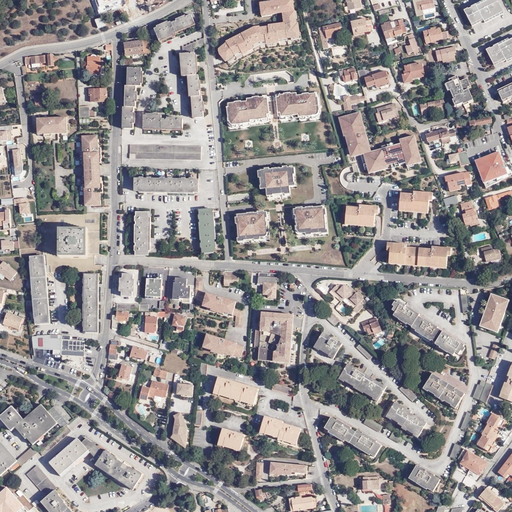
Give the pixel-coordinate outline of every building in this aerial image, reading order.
[(297,0),(286,0),(264,3),(265,17),(299,12),(297,0)] [(344,0),(345,3),(346,3),(347,11),(361,9),(360,0),(360,1),(359,0),(344,0)] [(435,8),(433,0),(419,0),(421,6),(415,8),(416,13),(435,8)] [(504,13),(496,0),(490,0),(488,1),(477,7),(476,5),(471,7),(472,9),(470,10),(469,8),(464,11),(471,25),(483,19),(484,21),(485,22),(504,13)] [(504,13),(485,22),(486,24),(495,19),(504,15),(504,13)] [(176,31),(196,23),(193,14),(173,23),(176,31)] [(413,20),(415,26),(422,24),(420,18),(413,20)] [(363,20),(351,23),(354,36),(359,35),(359,33),(368,32),(367,26),(372,25),(371,20),(363,22),(363,20)] [(401,20),(390,24),(395,37),(403,34),(403,33),(406,32),(401,20)] [(176,31),(173,23),(172,21),(155,29),(158,34),(160,39),(177,33),(176,31)] [(230,42),(222,49),(224,55),(231,65),(238,58),(245,53),(248,56),(259,50),(258,48),(264,44),(270,44),(271,46),(283,45),(283,41),(306,38),(303,23),(271,27),(264,29),(263,27),(257,29),(230,42)] [(325,33),(326,32),(328,38),(338,36),(337,33),(342,32),(341,29),(343,28),(342,24),(324,28),(325,33)] [(388,46),(398,44),(395,37),(390,24),(386,25),(381,26),(388,46)] [(442,34),(441,28),(438,29),(439,30),(430,32),(429,30),(421,32),(424,44),(436,42),(453,38),(452,32),(442,34)] [(29,38),(30,45),(54,41),(53,34),(29,38)] [(420,53),(413,34),(408,35),(411,43),(410,44),(413,51),(415,54),(420,53)] [(125,41),(126,56),(151,52),(149,39),(130,42),(130,40),(128,40),(128,41),(125,41)] [(201,46),(205,46),(204,39),(200,39),(200,40),(197,41),(197,42),(194,42),(194,44),(190,44),(190,45),(187,45),(187,46),(183,47),(183,54),(195,53),(194,50),(198,49),(198,48),(201,48),(201,46)] [(507,62),(511,59),(511,40),(510,41),(499,46),(498,44),(494,47),(495,49),(492,50),(491,48),(486,51),(493,65),(506,59),(506,61),(507,62)] [(436,52),(438,63),(443,62),(443,64),(460,61),(460,58),(459,52),(461,51),(460,47),(436,52)] [(184,76),(188,76),(190,76),(197,75),(196,53),(195,53),(183,54),(182,54),(184,76)] [(54,57),(54,54),(40,56),(25,57),(26,60),(26,63),(32,62),(32,63),(49,62),(49,66),(55,65),(54,62),(57,62),(57,61),(58,61),(59,61),(59,60),(59,59),(59,58),(58,58),(58,57),(57,57),(54,57)] [(89,66),(88,66),(88,76),(102,75),(102,67),(101,57),(89,57),(89,66)] [(431,73),(428,66),(422,68),(421,63),(419,63),(418,62),(417,62),(417,64),(409,66),(409,65),(401,67),(403,74),(405,81),(412,79),(411,78),(424,74),(424,75),(431,73)] [(343,77),(344,81),(346,80),(347,83),(358,80),(355,68),(340,72),(341,77),(343,77)] [(137,88),(142,88),(142,69),(130,69),(130,88),(137,88)] [(368,86),(376,84),(383,82),(384,85),(389,84),(385,71),(371,75),(371,76),(365,77),(368,86)] [(197,75),(190,76),(192,98),(194,97),(200,97),(199,75),(197,75)] [(465,107),(474,103),(468,89),(467,86),(469,84),(466,77),(459,80),(457,77),(449,81),(450,83),(438,89),(440,95),(450,91),(454,100),(457,106),(464,103),(465,105),(465,107)] [(110,89),(110,83),(98,84),(98,87),(102,87),(102,88),(89,89),(89,93),(91,93),(91,96),(91,103),(95,103),(95,101),(103,100),(107,100),(107,89),(110,89)] [(511,86),(499,93),(503,101),(507,99),(511,97),(511,96),(511,86)] [(135,109),(136,109),(137,88),(130,88),(127,88),(127,98),(126,98),(126,109),(135,109)] [(356,91),(351,93),(349,93),(349,90),(347,91),(347,93),(346,93),(347,98),(363,94),(362,90),(356,91)] [(297,93),(276,96),(277,101),(279,120),(300,118),(300,120),(305,119),(305,117),(313,116),(313,119),(316,118),(315,113),(316,113),(317,112),(320,111),(318,97),(316,97),(316,92),(303,94),(303,95),(297,95),(297,93)] [(41,94),(34,95),(34,97),(35,102),(35,104),(42,103),(41,94)] [(194,97),(195,118),(204,118),(203,97),(200,97),(194,97)] [(270,121),(268,102),(267,97),(250,99),(251,101),(227,104),(229,123),(231,122),(232,124),(233,124),(234,128),(237,128),(237,126),(244,125),(244,127),(250,126),(250,124),(270,121)] [(442,109),(446,108),(443,101),(420,106),(422,116),(428,114),(428,113),(436,111),(437,113),(443,111),(442,109)] [(89,104),(79,104),(80,119),(90,119),(89,115),(89,111),(89,104)] [(392,105),(377,110),(378,114),(376,114),(379,125),(395,120),(394,118),(398,117),(396,111),(394,111),(392,105)] [(134,130),(135,109),(126,109),(124,109),(124,130),(134,130)] [(358,120),(357,115),(339,120),(339,123),(343,122),(345,129),(342,130),(344,137),(348,136),(350,143),(347,144),(348,149),(351,148),(353,155),(356,155),(357,157),(360,156),(363,155),(370,154),(368,146),(365,147),(363,140),(366,139),(361,120),(358,120)] [(162,116),(144,116),(144,128),(162,129),(183,129),(183,120),(162,119),(162,116)] [(45,134),(62,133),(62,131),(68,131),(67,120),(64,120),(64,118),(55,118),(55,121),(50,121),(50,118),(41,118),(41,121),(38,121),(38,132),(44,132),(45,134)] [(469,122),(457,124),(457,128),(460,128),(460,129),(470,127),(470,129),(471,129),(472,134),(473,134),(472,129),(476,128),(476,126),(491,123),(490,118),(469,122)] [(0,130),(0,139),(12,140),(12,125),(1,126),(1,131),(0,130)] [(446,131),(426,136),(428,143),(441,139),(443,144),(451,141),(450,138),(456,136),(454,131),(447,133),(446,131)] [(86,186),(87,206),(102,205),(101,193),(104,193),(104,185),(102,185),(101,157),(103,157),(103,148),(99,148),(99,136),(84,137),(85,157),(86,186)] [(415,141),(414,137),(406,139),(406,138),(399,140),(401,145),(393,147),(393,144),(381,147),(382,150),(370,154),(363,155),(360,156),(365,171),(366,171),(369,175),(387,170),(386,166),(393,163),(394,165),(398,164),(398,166),(406,164),(407,169),(414,167),(413,165),(421,164),(420,159),(419,159),(418,156),(415,157),(412,146),(415,145),(414,142),(415,141)] [(24,174),(21,148),(17,148),(16,144),(8,145),(9,150),(13,149),(16,174),(24,174)] [(463,151),(462,144),(450,146),(451,152),(463,151)] [(206,146),(130,146),(130,159),(206,160),(206,146)] [(474,158),(482,184),(508,176),(500,150),(474,158)] [(471,162),(470,161),(467,153),(458,154),(460,165),(471,162)] [(283,167),(283,168),(270,170),(270,168),(264,169),(264,171),(261,171),(261,178),(260,178),(261,186),(266,186),(267,189),(267,193),(273,193),(273,196),(284,195),(284,192),(290,191),(290,187),(289,183),(295,183),(294,175),(293,175),(292,168),(288,168),(288,167),(283,167)] [(463,172),(445,176),(446,181),(448,181),(449,189),(456,188),(456,186),(466,183),(466,184),(471,183),(469,172),(463,173),(463,172)] [(195,179),(135,179),(134,191),(195,191),(195,179)] [(421,212),(429,212),(430,202),(431,195),(430,195),(411,193),(411,195),(402,195),(400,210),(405,210),(413,211),(421,212)] [(456,196),(444,200),(445,203),(446,207),(459,203),(456,196)] [(486,199),(489,211),(494,209),(493,202),(497,201),(496,196),(486,199)] [(471,226),(470,223),(480,220),(478,214),(476,215),(474,209),(471,202),(460,205),(464,216),(463,216),(466,228),(471,226)] [(376,208),(357,206),(357,209),(348,208),(347,223),(351,223),(359,224),(367,225),(375,225),(376,215),(376,208)] [(324,216),(324,209),(323,207),(303,208),(303,207),(296,208),(296,209),(296,216),(297,226),(295,227),(296,231),(297,231),(298,233),(300,234),(305,234),(306,236),(311,235),(311,234),(321,233),(321,231),(326,230),(325,216),(324,216)] [(211,211),(199,212),(204,253),(215,253),(211,211)] [(238,224),(237,224),(239,238),(244,238),(244,241),(254,240),(255,241),(260,240),(260,238),(265,237),(266,236),(267,235),(268,234),(268,233),(269,233),(269,229),(267,229),(267,226),(267,222),(266,222),(266,219),(265,219),(264,212),(264,211),(257,212),(257,213),(237,215),(237,217),(238,224)] [(0,226),(11,226),(10,212),(0,212),(0,226)] [(101,255),(101,212),(41,214),(44,253),(48,253),(49,264),(53,263),(53,271),(61,271),(61,264),(67,264),(66,271),(102,272),(101,265),(96,265),(96,255),(101,255)] [(149,215),(137,214),(137,257),(150,257),(149,215)] [(392,245),(391,252),(390,262),(398,263),(406,264),(415,264),(419,265),(423,265),(431,266),(439,267),(448,267),(449,258),(449,250),(432,248),(432,251),(429,251),(410,249),(407,249),(408,246),(392,245)] [(491,247),(481,249),(482,257),(484,256),(486,263),(500,259),(498,249),(492,251),(491,247)] [(45,257),(33,257),(37,323),(50,323),(45,257)] [(0,277),(2,280),(5,276),(10,281),(18,272),(4,260),(0,264),(0,277)] [(281,279),(281,274),(260,273),(259,284),(264,285),(264,295),(269,295),(269,298),(276,298),(276,289),(279,290),(279,285),(277,285),(277,279),(281,279)] [(98,274),(85,274),(84,331),(97,331),(98,274)] [(135,276),(124,275),(123,298),(133,299),(135,276)] [(228,276),(225,276),(225,287),(229,287),(229,283),(239,284),(239,277),(233,276),(233,275),(228,275),(228,276)] [(203,279),(197,278),(196,298),(205,301),(204,306),(212,309),(212,310),(223,314),(224,312),(236,316),(236,324),(236,328),(243,328),(244,310),(235,308),(236,302),(207,293),(207,294),(203,292),(203,279)] [(163,282),(148,280),(147,299),(162,299),(163,282)] [(188,281),(177,280),(175,300),(190,301),(191,291),(187,290),(188,281)] [(335,298),(336,297),(342,303),(346,298),(349,301),(351,299),(357,306),(355,308),(353,310),(357,314),(364,307),(360,304),(364,300),(362,298),(363,297),(358,292),(357,293),(350,286),(349,287),(347,286),(344,285),(342,287),(340,285),(337,285),(330,292),(335,298)] [(465,315),(471,314),(468,296),(462,297),(465,315)] [(505,305),(507,300),(494,296),(492,301),(490,300),(484,317),(486,318),(483,324),(485,325),(484,328),(493,331),(494,329),(496,329),(498,324),(500,325),(507,306),(505,305)] [(351,299),(349,301),(355,308),(357,306),(351,299)] [(373,302),(368,305),(372,310),(377,307),(373,302)] [(450,352),(455,355),(456,353),(460,355),(465,347),(439,329),(439,328),(425,319),(425,320),(419,317),(420,315),(399,302),(393,311),(396,313),(395,314),(401,318),(400,319),(408,324),(409,322),(414,326),(413,326),(418,330),(418,331),(432,340),(433,339),(438,342),(437,343),(442,346),(441,347),(450,352)] [(125,311),(128,311),(140,311),(141,305),(117,303),(117,311),(125,311)] [(334,325),(339,320),(327,307),(321,313),(334,325)] [(128,312),(128,311),(125,311),(125,312),(118,311),(117,315),(114,315),(113,328),(117,329),(118,322),(121,322),(121,320),(129,321),(130,312),(128,312)] [(157,331),(158,312),(151,312),(151,316),(146,316),(145,329),(150,329),(150,330),(157,331)] [(186,318),(187,313),(175,313),(173,325),(184,327),(186,318)] [(261,313),(260,330),(256,330),(254,348),(259,348),(259,354),(267,354),(266,359),(288,361),(289,353),(292,353),(294,329),(283,319),(283,315),(261,313)] [(5,324),(11,327),(20,330),(24,319),(8,314),(5,324)] [(294,329),(296,316),(283,315),(283,319),(294,329)] [(361,341),(339,320),(334,325),(356,346),(361,341)] [(370,336),(373,335),(383,331),(378,320),(371,323),(370,322),(363,325),(367,334),(369,333),(370,336)] [(342,343),(323,331),(315,344),(320,347),(320,346),(330,352),(330,353),(334,356),(342,343)] [(432,341),(432,340),(418,331),(417,331),(417,332),(431,341),(432,341)] [(52,355),(63,355),(63,350),(83,351),(84,342),(72,340),(72,336),(64,335),(64,340),(60,340),(60,335),(58,335),(33,336),(33,348),(38,349),(52,350),(52,355)] [(237,344),(207,335),(204,347),(212,350),(212,351),(223,355),(224,353),(233,356),(233,355),(241,357),(243,347),(236,345),(237,344)] [(369,359),(374,354),(361,341),(356,346),(369,359)] [(489,357),(496,360),(501,345),(494,343),(489,357)] [(118,345),(111,344),(109,358),(118,359),(119,353),(117,353),(118,345)] [(145,350),(133,347),(131,355),(146,360),(148,353),(145,352),(145,350)] [(267,354),(259,354),(259,361),(291,364),(292,353),(289,353),(288,361),(266,359),(267,354)] [(404,383),(374,354),(369,359),(400,388),(404,383)] [(207,378),(209,364),(202,362),(200,377),(207,378)] [(386,386),(348,363),(340,376),(345,379),(346,378),(355,384),(355,385),(364,390),(365,389),(375,395),(374,396),(379,399),(386,386)] [(121,370),(120,369),(117,379),(123,381),(124,378),(133,381),(134,376),(131,375),(133,367),(123,364),(121,370)] [(167,379),(169,372),(156,369),(155,376),(167,379)] [(465,394),(433,373),(425,386),(429,389),(430,388),(437,392),(436,393),(446,399),(446,398),(453,402),(452,403),(457,406),(465,394)] [(511,402),(511,374),(510,374),(509,377),(511,378),(508,384),(506,383),(505,386),(507,387),(503,398),(511,402)] [(258,390),(219,377),(214,392),(254,405),(258,390)] [(151,389),(144,387),(141,399),(148,401),(149,398),(154,399),(155,396),(167,398),(170,385),(153,381),(151,389)] [(290,395),(292,389),(274,383),(272,390),(290,395)] [(413,400),(418,395),(404,383),(400,388),(413,400)] [(495,386),(487,383),(486,387),(481,401),(488,405),(495,386)] [(178,395),(182,395),(182,393),(188,394),(193,394),(194,386),(178,385),(178,395)] [(474,398),(481,401),(486,387),(481,385),(479,385),(474,398)] [(435,395),(444,401),(445,400),(446,399),(436,393),(435,394),(435,395)] [(411,411),(395,401),(387,414),(392,417),(392,416),(399,420),(399,421),(403,424),(402,425),(408,428),(415,432),(415,433),(419,435),(427,422),(410,412),(411,411)] [(57,421),(64,429),(67,426),(70,424),(54,406),(48,411),(43,406),(27,419),(14,404),(3,414),(16,428),(17,427),(32,443),(57,421)] [(345,404),(341,410),(351,416),(354,410),(345,404)] [(474,419),(475,415),(468,412),(461,429),(468,432),(474,419)] [(171,438),(181,445),(187,442),(187,436),(187,433),(185,428),(187,427),(185,421),(181,422),(179,418),(183,417),(181,413),(174,416),(176,420),(174,434),(171,438)] [(476,444),(492,455),(499,444),(497,442),(503,433),(501,432),(507,422),(492,413),(486,423),(487,424),(481,434),(482,435),(476,444)] [(283,421),(265,416),(260,431),(278,437),(278,438),(296,444),(301,428),(283,422),(283,421)] [(383,425),(368,416),(364,423),(379,431),(383,425)] [(372,451),(377,454),(382,445),(377,442),(377,441),(364,433),(363,434),(357,431),(356,432),(351,428),(351,427),(337,419),(336,420),(331,417),(327,426),(331,428),(330,430),(346,440),(346,438),(351,441),(352,441),(356,443),(356,444),(371,453),(372,451)] [(72,431),(67,426),(64,429),(39,450),(43,455),(72,431)] [(244,435),(222,429),(218,446),(240,451),(244,435)] [(330,430),(330,431),(329,433),(344,442),(345,440),(346,440),(330,430)] [(399,443),(402,437),(393,431),(390,437),(399,443)] [(144,476),(106,452),(86,439),(82,443),(79,440),(75,443),(76,443),(61,455),(62,456),(55,462),(54,461),(51,464),(60,475),(89,451),(93,456),(89,460),(96,466),(98,464),(101,467),(100,469),(116,479),(117,477),(123,481),(122,483),(130,488),(132,486),(135,489),(144,476)] [(0,441),(0,472),(2,474),(17,461),(17,460),(0,441)] [(356,444),(355,445),(354,446),(370,455),(371,454),(371,453),(356,444)] [(451,457),(458,460),(463,446),(456,444),(451,457)] [(34,445),(17,460),(17,461),(21,466),(39,450),(34,445)] [(488,462),(465,449),(459,460),(462,462),(461,465),(480,475),(488,462)] [(506,477),(509,472),(511,468),(511,453),(498,472),(506,477)] [(264,464),(257,463),(255,478),(263,479),(264,464)] [(284,475),(292,476),(292,475),(292,473),(296,473),(307,474),(308,466),(290,465),(290,467),(287,467),(288,464),(272,463),(271,475),(275,476),(275,475),(283,476),(284,475)] [(418,481),(428,487),(429,485),(435,489),(441,479),(435,475),(435,474),(421,466),(420,467),(417,465),(410,476),(418,481)] [(52,511),(53,511),(52,511),(73,511),(65,502),(64,503),(62,501),(63,501),(61,498),(60,499),(58,497),(59,496),(54,491),(57,489),(56,488),(37,467),(27,475),(47,498),(43,501),(46,504),(44,506),(50,511),(52,511)] [(360,485),(361,485),(361,491),(380,490),(380,489),(384,489),(383,486),(387,485),(387,480),(383,480),(383,479),(380,479),(380,477),(360,478),(360,485)] [(428,487),(418,481),(417,482),(417,484),(427,489),(428,488),(428,487)] [(6,487),(0,492),(0,511),(17,511),(23,507),(24,507),(6,487)] [(499,511),(507,504),(488,488),(480,497),(484,501),(496,511),(499,511)] [(265,493),(263,490),(256,491),(258,500),(263,498),(262,493),(265,493)] [(301,499),(301,498),(292,499),(294,511),(317,508),(316,497),(301,499)]
